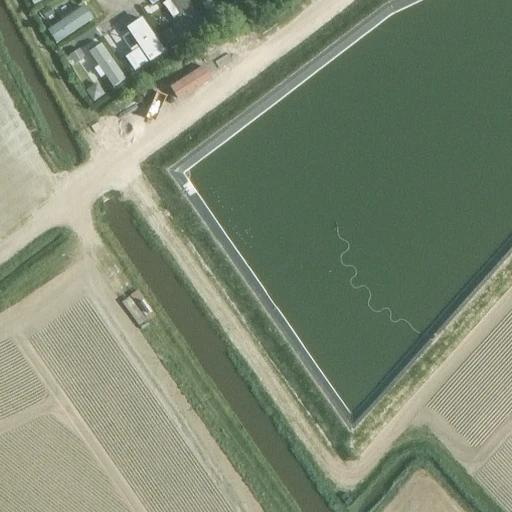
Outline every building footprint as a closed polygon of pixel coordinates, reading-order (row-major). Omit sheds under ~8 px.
[(90,0),(85,0),(54,13),(60,27),(96,12),(90,0)] [(209,1),(200,6),(205,13),(213,8),(209,1)] [(48,7),(40,12),(45,20),(53,15),(48,7)] [(136,21),(151,22),(152,8),(137,7),(136,21)] [(169,29),(160,35),(166,44),(175,39),(169,29)] [(142,58),(157,43),(148,33),(132,48),(142,58)] [(78,49),(68,56),(74,64),(84,58),(78,49)] [(95,84),(86,91),(93,101),(102,95),(95,84)]
